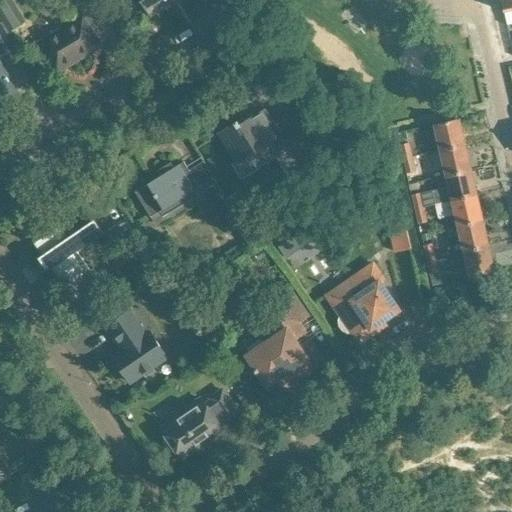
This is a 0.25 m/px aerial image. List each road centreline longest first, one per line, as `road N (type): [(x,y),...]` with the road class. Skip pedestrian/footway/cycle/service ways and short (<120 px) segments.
road 1 (residential): [(146,511),(144,481),(0,268)]
road 2 (residential): [(0,158),(225,20)]
road 3 (residential): [(203,511),(384,392)]
road 4 (residential): [(511,150),(476,0),(445,7)]
